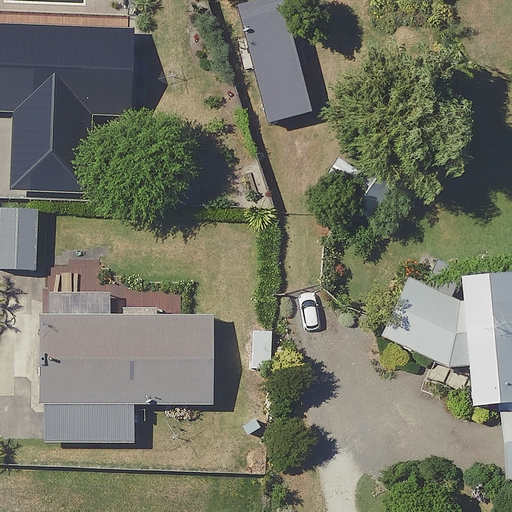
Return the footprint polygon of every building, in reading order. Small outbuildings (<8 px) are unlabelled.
[(190,72),(178,0),(110,0),(123,83),(190,72)] [(315,11),(314,0),(269,0),(270,13),(315,11)] [(394,194),(345,156),(321,186),(370,224),(394,194)] [(0,382),(29,382),(28,321),(28,266),(0,266),(0,382)] [(511,281),(467,283),(467,307),(409,276),(380,333),(469,379),(469,416),(503,416),(505,487),(511,486),(511,281)] [(123,323),(123,292),(53,293),(54,324),(45,324),(47,446),(136,444),(135,410),(215,409),(214,321),(123,323)]
